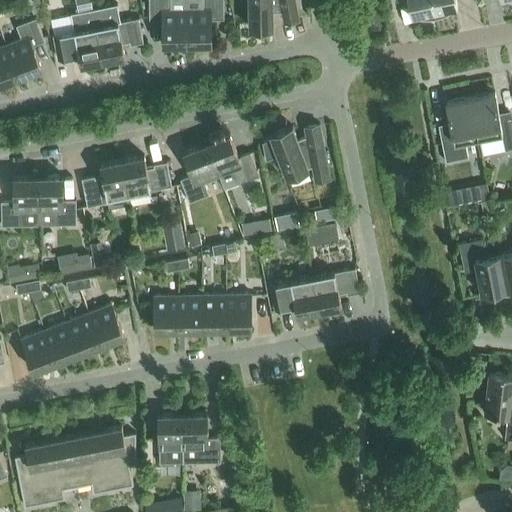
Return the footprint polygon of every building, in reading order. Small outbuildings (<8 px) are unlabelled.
[(162,43),(187,43),(185,0),(148,0),(149,19),(161,19),(162,43)] [(223,0),(185,0),(187,43),(211,42),(211,18),(224,18),(223,0)] [(294,0),(248,0),(249,27),(272,26),(272,11),(282,11),(284,21),(298,18),(294,0)] [(435,16),(431,0),(395,0),(396,1),(401,0),(407,0),(411,15),(415,16),(419,17),(423,17),(427,17),(431,17),(435,16)] [(431,0),(435,16),(439,15),(443,14),(446,13),(450,11),(454,9),(457,6),(455,0),(431,0)] [(92,7),(103,59),(124,55),(122,42),(129,41),(130,43),(143,41),(138,16),(121,20),(118,2),(92,7)] [(80,64),(103,59),(92,7),(72,11),(75,29),(53,33),(58,58),(71,55),(70,52),(78,51),(80,64)] [(5,43),(18,76),(41,67),(33,44),(44,40),(35,17),(15,24),(21,37),(5,43)] [(0,82),(18,76),(5,43),(0,45),(0,82)] [(501,131),(504,149),(511,147),(511,116),(511,114),(499,117),(494,91),(470,96),(478,136),(501,131)] [(464,139),(478,136),(470,96),(446,100),(451,126),(439,129),(445,161),(468,156),(464,139)] [(330,176),(319,123),(304,126),(306,135),(297,138),(292,125),(270,133),(271,137),(261,141),(265,159),(278,154),(286,175),(312,165),(315,179),(330,176)] [(238,155),(229,133),(206,142),(219,174),(224,187),(258,174),(250,151),(238,155)] [(204,180),(219,174),(206,142),(183,151),(192,173),(180,178),(189,201),(209,193),(204,180)] [(129,193),(148,189),(171,184),(166,160),(153,163),(154,165),(146,167),(144,154),(122,158),(129,193)] [(129,193),(122,158),(100,162),(102,175),(96,177),(95,174),(81,177),(87,205),(109,201),(110,206),(130,203),(129,193)] [(37,175),(38,224),(76,223),(75,198),(63,199),(62,174),(37,175)] [(1,225),(38,224),(37,175),(13,175),(13,200),(1,200),(1,225)] [(292,211),(275,214),(277,227),(294,224),(299,223),(297,210),(292,211)] [(269,216),(241,221),(243,234),(271,229),(269,216)] [(162,223),(167,248),(184,245),(179,219),(162,223)] [(511,249),(500,252),(507,293),(511,291),(511,230),(511,231),(511,234),(511,249)] [(507,293),(500,252),(484,255),(481,237),(458,241),(464,270),(476,268),(481,293),(493,290),(497,295),(507,293)] [(103,239),(90,242),(95,266),(108,263),(103,239)] [(223,241),(225,251),(237,249),(235,239),(223,241)] [(213,253),(225,251),(223,241),(211,244),(213,253)] [(176,258),(178,268),(189,265),(187,256),(176,258)] [(166,270),(178,268),(176,258),(164,260),(166,270)] [(41,276),(39,268),(38,261),(20,265),(19,262),(6,265),(10,282),(41,276)] [(312,275),(319,309),(341,305),(338,292),(346,291),(346,293),(360,291),(355,266),(312,275)] [(75,278),(76,288),(91,285),(89,275),(75,278)] [(297,314),(319,309),(312,275),(269,283),(274,307),(287,305),(287,302),(294,301),(297,314)] [(39,278),(27,280),(29,289),(41,287),(39,278)] [(67,289),(76,288),(75,278),(66,280),(67,289)] [(27,280),(15,282),(17,292),(29,289),(27,280)] [(203,328),(226,327),(226,292),(203,293),(203,328)] [(226,292),(226,327),(251,327),(251,292),(226,292)] [(154,329),(180,328),(179,293),(153,294),(154,329)] [(180,328),(203,328),(203,293),(179,293),(180,328)] [(87,311),(101,343),(124,335),(111,302),(87,311)] [(80,352),(101,343),(87,311),(65,320),(80,352)] [(58,360),(80,352),(65,320),(43,328),(58,360)] [(33,370),(58,360),(43,328),(20,337),(33,370)] [(511,447),(511,379),(511,380),(511,377),(511,373),(489,371),(484,412),(507,414),(504,436),(509,436),(508,447),(511,447)] [(184,461),(183,447),(183,412),(157,413),(158,448),(159,448),(159,462),(167,462),(184,461)] [(183,412),(183,447),(184,461),(221,461),(220,436),(207,436),(207,412),(183,412)] [(129,464),(136,463),(135,431),(123,434),(121,424),(25,443),(27,452),(14,455),(24,505),(64,497),(62,487),(91,482),(93,491),(133,483),(129,464)] [(397,485),(407,483),(402,460),(392,462),(397,485)] [(227,499),(244,498),(244,485),(226,486),(227,499)] [(203,508),(202,487),(185,488),(186,508),(203,508)] [(168,511),(166,497),(145,502),(146,511),(168,511)]
